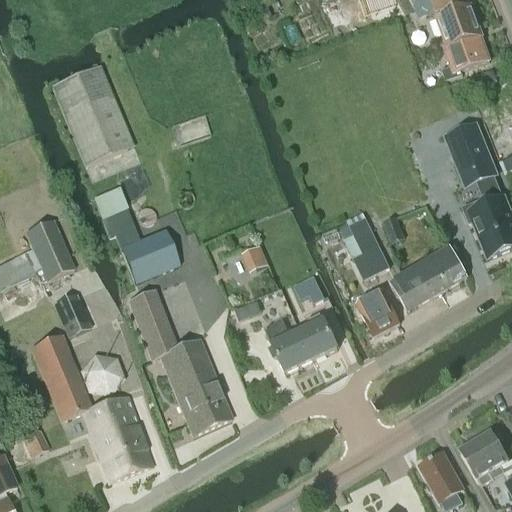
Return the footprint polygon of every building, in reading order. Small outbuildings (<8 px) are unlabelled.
[(384,0),(367,0),(365,1),(371,17),(388,11),(384,0)] [(429,0),(434,14),(460,4),(458,0),(429,0)] [(444,85),(461,79),(459,76),(488,65),(478,40),(479,39),(468,10),(436,22),(447,50),(442,52),(449,70),(440,74),(444,85)] [(84,170),(132,151),(100,70),(52,89),(84,170)] [(492,74),(470,83),(473,92),(496,84),(492,74)] [(511,215),(509,217),(503,202),(502,202),(492,180),(496,179),(475,129),(444,142),(465,191),(476,186),(483,204),(462,213),(469,228),(473,226),(488,263),(511,252),(511,215)] [(138,220),(138,221),(138,222),(138,223),(138,224),(139,225),(139,226),(140,227),(141,228),(142,228),(142,229),(143,229),(144,229),(145,229),(146,229),(147,229),(148,229),(149,229),(150,228),(151,228),(151,227),(152,227),(152,226),(153,226),(153,225),(153,224),(154,224),(154,223),(154,222),(154,221),(154,220),(154,219),(154,218),(153,217),(153,216),(152,216),(152,215),(151,215),(151,214),(150,214),(149,213),(148,213),(147,213),(146,213),(145,213),(144,213),(143,213),(142,213),(142,214),(141,214),(141,215),(140,215),(139,216),(139,217),(138,217),(138,218),(138,219),(138,220)] [(133,288),(178,270),(163,235),(138,245),(125,214),(100,224),(107,243),(114,240),(133,288)] [(389,271),(362,217),(346,225),(362,257),(363,257),(374,279),(389,271)] [(395,222),(383,227),(391,248),(403,243),(395,222)] [(50,226),(24,239),(32,256),(0,270),(0,291),(40,273),(46,285),(72,272),(50,226)] [(268,269),(260,250),(241,258),(249,278),(268,269)] [(453,266),(445,253),(388,287),(405,316),(464,281),(454,265),(453,266)] [(363,257),(362,257),(353,263),(363,284),(374,279),(363,257)] [(300,304),(310,300),(313,307),(324,301),(314,280),(293,290),(300,304)] [(151,366),(159,362),(192,441),(231,424),(200,348),(198,344),(176,354),(154,295),(128,305),(151,366)] [(90,333),(75,300),(53,310),(68,343),(90,333)] [(372,342),(395,330),(398,328),(383,301),(373,306),(370,301),(354,309),(372,342)] [(237,315),(242,325),(258,317),(253,307),(237,315)] [(300,336),(313,364),(336,354),(322,325),(322,326),(318,319),(305,325),(309,332),(300,336)] [(313,364),(300,336),(289,341),(281,325),(264,333),(271,349),(270,350),(284,378),(313,364)] [(108,488),(150,472),(126,402),(91,414),(60,340),(29,353),(60,426),(81,418),(108,488)] [(109,403),(123,387),(116,367),(95,364),(82,380),(89,399),(109,403)] [(32,461),(47,454),(38,435),(22,442),(32,461)] [(499,471),(507,466),(490,436),(458,454),(476,484),(477,483),(481,490),(491,485),(490,483),(502,476),(499,471)] [(454,511),(463,508),(457,497),(462,494),(441,457),(419,470),(442,511),(454,511)] [(0,460),(0,511),(8,511),(5,503),(3,504),(0,498),(15,491),(1,460),(0,460)]
